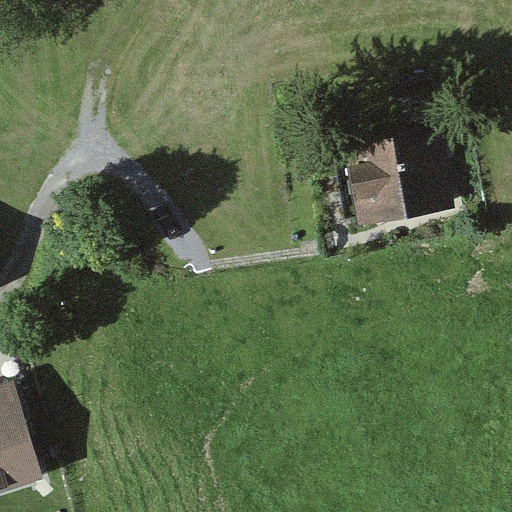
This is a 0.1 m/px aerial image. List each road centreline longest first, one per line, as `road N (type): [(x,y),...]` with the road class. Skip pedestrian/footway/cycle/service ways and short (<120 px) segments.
road 1 (track): [(143,0),(103,74),(89,136),(38,216),(0,300)]
road 2 (track): [(205,264),(128,168),(89,136)]
